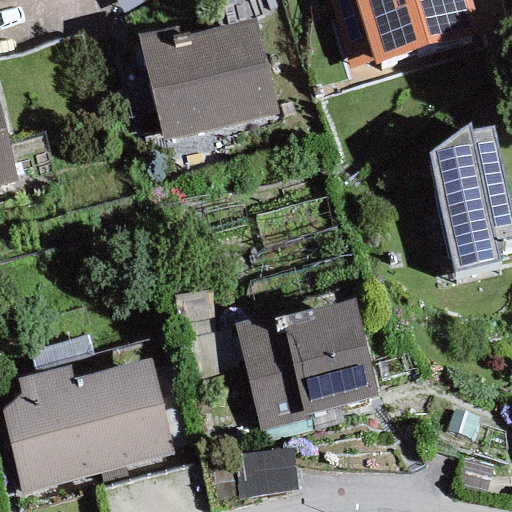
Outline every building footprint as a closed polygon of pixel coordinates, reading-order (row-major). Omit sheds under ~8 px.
[(143,0),(114,0),(122,12),(143,0)] [(470,0),(355,0),(375,65),(481,33),(470,0)] [(177,24),(136,34),(163,142),(277,113),(253,20),(190,36),(188,31),(179,33),(177,24)] [(0,187),(17,183),(0,112),(0,187)] [(469,123),(426,154),(453,272),(497,260),(494,243),(511,239),(511,216),(493,126),(470,130),(469,123)] [(279,313),(231,325),(259,432),(314,419),(312,414),(378,397),(353,299),(280,317),(279,313)] [(70,366),(15,379),(19,395),(1,412),(21,496),(174,456),(151,359),(72,379),(70,366)]
